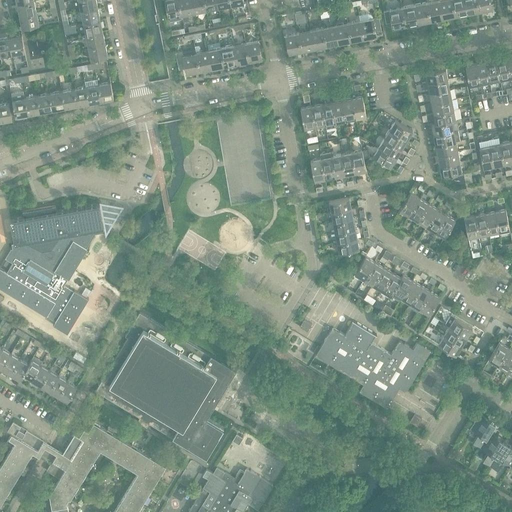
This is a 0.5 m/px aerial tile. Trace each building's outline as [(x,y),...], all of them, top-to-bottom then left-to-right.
[(78,0),(81,11),(97,8),(95,0),(78,0)] [(165,0),(169,17),(181,15),(177,0),(165,0)] [(177,0),(181,15),(194,12),(191,0),(177,0)] [(191,0),(194,12),(206,10),(203,0),(191,0)] [(203,0),(206,10),(218,7),(216,0),(203,0)] [(438,0),(437,0),(427,2),(430,22),(437,21),(437,19),(442,18),(438,0)] [(451,0),(438,0),(442,18),(449,17),(449,18),(455,17),(451,0)] [(464,0),(451,0),(455,17),(461,16),(461,14),(467,13),(464,0)] [(477,0),(464,0),(467,13),(474,12),(474,13),(480,12),(477,0)] [(491,0),(477,0),(480,12),(486,11),(485,9),(493,8),(491,0)] [(17,4),(20,16),(36,13),(34,1),(17,4)] [(427,2),(414,5),(417,23),(425,21),(425,23),(430,22),(427,2)] [(414,5),(402,7),(406,27),(412,26),(412,24),(417,23),(414,5)] [(400,28),(406,27),(402,7),(389,10),(392,28),(399,26),(400,28)] [(81,11),(83,24),(100,20),(97,8),(81,11)] [(294,13),(295,17),(297,23),(305,22),(303,11),(294,13)] [(39,25),(36,13),(20,16),(22,28),(39,25)] [(359,15),(360,20),(364,38),(370,37),(370,39),(376,38),(372,15),(371,14),(368,13),(359,15)] [(83,24),(86,36),(102,32),(100,20),(83,24)] [(360,20),(348,22),(352,43),(358,41),(357,40),(364,38),(360,20)] [(348,22),(335,25),(339,43),(345,42),(346,44),(352,43),(348,22)] [(242,25),(243,29),(243,33),(252,32),(250,23),(242,25)] [(335,25),(323,27),(327,47),(333,46),(332,45),(339,43),(335,25)] [(323,27),(311,30),(315,48),(320,47),(321,49),(327,47),(323,27)] [(311,30),(298,32),(302,52),(308,51),(308,50),(315,48),(311,30)] [(86,36),(88,48),(105,44),(102,32),(86,36)] [(296,53),(302,52),(298,32),(285,35),(289,53),(296,52),(296,53)] [(22,35),(9,37),(12,54),(20,53),(21,60),(26,59),(25,52),(22,35)] [(9,37),(0,39),(0,56),(12,54),(9,37)] [(258,40),(245,43),(249,63),(255,62),(255,60),(262,59),(258,40)] [(245,43),(233,45),(237,64),(243,63),(243,64),(249,63),(245,43)] [(107,57),(105,44),(88,48),(91,60),(107,57)] [(233,45),(220,48),(224,68),(231,67),(230,65),(237,64),(233,45)] [(194,46),(196,53),(200,73),(206,72),(205,70),(212,68),(208,50),(200,52),(199,47),(197,46),(194,46)] [(220,48),(208,50),(212,68),(218,67),(219,69),(224,68),(220,48)] [(194,74),(200,73),(196,53),(184,55),(183,51),(175,52),(179,69),(186,68),(187,73),(194,72),(194,74)] [(506,57),(496,59),(500,78),(510,76),(506,57)] [(496,59),(486,61),(489,80),(492,79),(492,82),(500,81),(500,78),(496,59)] [(486,61),(475,63),(479,82),(489,80),(486,61)] [(465,65),(467,75),(469,84),(479,82),(475,63),(465,65)] [(425,72),(427,82),(447,78),(445,68),(425,72)] [(427,82),(429,92),(449,88),(447,78),(427,82)] [(110,82),(98,84),(101,101),(113,99),(110,82)] [(98,84),(86,87),(89,103),(101,101),(98,84)] [(86,87),(73,89),(77,106),(89,103),(86,87)] [(429,92),(431,103),(451,99),(449,88),(429,92)] [(73,89),(61,91),(64,108),(77,106),(73,89)] [(61,91),(49,94),(52,110),(64,108),(61,91)] [(49,94),(37,96),(40,113),(52,110),(49,94)] [(361,95),(351,97),(355,117),(365,116),(361,95)] [(37,96),(25,98),(28,115),(40,113),(37,96)] [(351,97),(341,99),(345,120),(355,117),(351,97)] [(15,117),(28,115),(25,98),(12,100),(15,117)] [(433,113),(454,109),(458,108),(456,98),(451,99),(431,103),(433,113)] [(341,99),(330,102),(334,122),(345,120),(341,99)] [(330,102),(320,103),(324,124),(325,129),(335,127),(334,122),(330,102)] [(9,103),(0,104),(0,121),(12,120),(9,103)] [(320,103),(310,106),(314,126),(324,124),(320,103)] [(304,128),(314,126),(310,106),(300,108),(304,128)] [(433,113),(435,123),(451,120),(456,119),(454,109),(433,113)] [(395,120),(389,130),(406,140),(412,130),(395,120)] [(431,124),(433,134),(453,130),(451,120),(435,123),(431,124)] [(389,130),(383,138),(401,149),(406,140),(389,130)] [(435,144),(455,140),(459,140),(457,130),(453,130),(433,134),(435,144)] [(383,138),(378,147),(395,157),(401,149),(383,138)] [(435,144),(437,155),(457,151),(455,140),(435,144)] [(511,152),(510,141),(500,143),(504,163),(511,161),(511,152)] [(500,143),(489,145),(493,165),(504,163),(500,143)] [(479,148),(481,157),(483,167),(493,165),(489,145),(479,148)] [(390,167),(395,157),(378,147),(373,156),(390,167)] [(361,150),(351,152),(355,172),(365,170),(361,150)] [(437,155),(439,165),(459,161),(457,151),(437,155)] [(351,152),(341,154),(345,174),(355,172),(351,152)] [(341,154),(331,156),(334,176),(345,174),(341,154)] [(331,156),(320,158),(324,178),(334,176),(331,156)] [(314,180),(324,178),(320,158),(310,160),(314,180)] [(461,160),(459,161),(439,165),(441,175),(463,171),(461,160)] [(399,209),(408,214),(419,197),(410,191),(399,209)] [(328,201),(330,211),(350,207),(348,197),(328,201)] [(408,214),(417,220),(428,202),(419,197),(408,214)] [(417,220),(426,225),(437,208),(428,202),(417,220)] [(81,294),(74,289),(72,294),(68,292),(70,288),(64,285),(68,278),(69,279),(70,276),(86,248),(87,249),(87,248),(86,248),(95,233),(109,231),(108,226),(104,227),(102,218),(100,204),(57,211),(56,206),(23,212),(24,217),(10,220),(14,241),(10,242),(11,248),(5,259),(14,264),(9,273),(0,268),(0,286),(46,314),(46,315),(47,315),(55,320),(53,324),(67,333),(70,329),(69,329),(85,302),(86,302),(89,298),(87,297),(81,294)] [(330,211),(332,222),(352,218),(350,207),(330,211)] [(426,225),(434,231),(445,213),(437,208),(426,225)] [(504,209),(494,211),(497,231),(508,229),(504,209)] [(494,211),(484,213),(488,233),(497,231),(494,211)] [(454,219),(445,213),(434,231),(444,237),(454,219)] [(484,213),(474,215),(477,235),(488,233),(484,213)] [(467,237),(477,235),(474,215),(463,217),(467,237)] [(332,222),(334,232),(354,228),(352,218),(332,222)] [(334,232),(336,242),(356,238),(354,228),(334,232)] [(358,248),(356,238),(336,242),(338,252),(358,248)] [(354,273),(363,279),(374,261),(365,255),(365,256),(354,273)] [(363,279),(372,284),(383,266),(374,261),(363,279)] [(372,284),(381,289),(392,272),(383,266),(372,284)] [(390,295),(392,292),(391,291),(400,277),(392,272),(381,289),(390,295)] [(391,291),(392,292),(400,297),(411,279),(402,273),(400,277),(391,291)] [(400,297),(409,302),(420,284),(411,279),(400,297)] [(409,302),(418,308),(429,290),(420,284),(409,302)] [(86,287),(81,294),(87,297),(91,290),(86,287)] [(438,296),(429,290),(418,308),(427,314),(438,296)] [(118,352),(95,390),(139,417),(137,420),(147,426),(149,423),(206,457),(223,429),(218,426),(206,418),(227,384),(229,381),(236,369),(211,353),(210,354),(207,352),(139,311),(125,335),(127,336),(118,352)] [(445,323),(449,325),(466,336),(472,327),(451,314),(445,323)] [(307,331),(312,323),(304,319),(300,326),(307,331)] [(325,337),(316,352),(315,354),(363,383),(359,390),(387,407),(395,394),(391,392),(396,386),(405,391),(429,350),(430,351),(431,349),(417,341),(412,349),(405,346),(406,344),(399,340),(391,353),(371,341),(376,334),(376,335),(376,334),(352,319),(352,320),(353,321),(344,334),(332,327),(327,334),(330,336),(328,339),(325,337)] [(449,325),(443,334),(461,345),(466,336),(449,325)] [(455,354),(461,345),(443,334),(438,343),(455,354)] [(488,359),(497,365),(508,347),(499,341),(492,352),(488,359)] [(0,350),(0,367),(1,368),(11,353),(2,347),(0,350)] [(497,365),(506,370),(511,360),(511,349),(508,347),(497,365)] [(76,352),(73,356),(83,362),(86,357),(76,351),(76,352)] [(1,368),(11,374),(20,359),(11,353),(1,368)] [(23,374),(31,379),(40,364),(31,358),(28,364),(22,374),(23,374)] [(19,380),(23,374),(22,374),(28,364),(20,359),(11,374),(19,380)] [(31,379),(40,385),(49,369),(40,364),(31,379)] [(40,385),(49,390),(58,375),(49,369),(40,385)] [(49,390),(58,396),(67,381),(58,375),(49,390)] [(76,386),(67,381),(58,396),(67,401),(76,386)] [(409,421),(413,423),(417,426),(421,418),(414,413),(409,421)] [(473,442),(480,447),(489,432),(495,422),(480,413),(470,428),(478,433),(473,442)] [(33,452),(38,455),(44,445),(46,442),(26,430),(24,432),(18,429),(20,426),(12,421),(6,431),(11,433),(5,443),(11,447),(0,465),(0,503),(32,452),(33,453),(33,452)] [(46,442),(44,445),(50,449),(57,453),(46,470),(59,478),(49,494),(52,511),(68,511),(67,503),(66,502),(68,498),(70,499),(100,449),(138,472),(112,511),(136,511),(165,465),(94,421),(88,430),(83,427),(79,435),(74,432),(68,442),(66,441),(62,447),(64,448),(62,451),(52,446),(46,442)] [(483,460),(490,465),(505,441),(489,432),(480,447),(488,452),(483,460)] [(238,445),(242,438),(236,434),(231,441),(238,445)] [(503,460),(511,465),(511,462),(511,445),(505,441),(490,465),(498,469),(503,460)] [(472,461),(469,466),(474,470),(478,464),(472,461)] [(244,511),(243,511),(247,504),(253,507),(257,509),(272,484),(265,479),(246,468),(243,472),(240,469),(235,477),(231,474),(230,475),(216,467),(213,473),(210,471),(206,469),(202,475),(208,479),(203,487),(201,490),(187,511),(244,511)]
